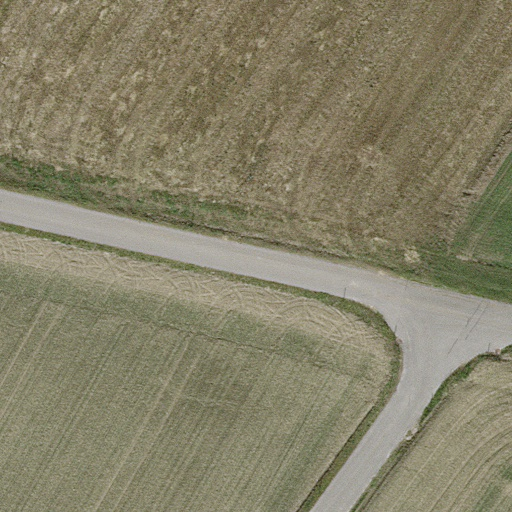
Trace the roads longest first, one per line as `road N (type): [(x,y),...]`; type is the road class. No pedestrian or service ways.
road 1 (track): [(0,207),(478,313)]
road 2 (track): [(334,511),(478,313)]
